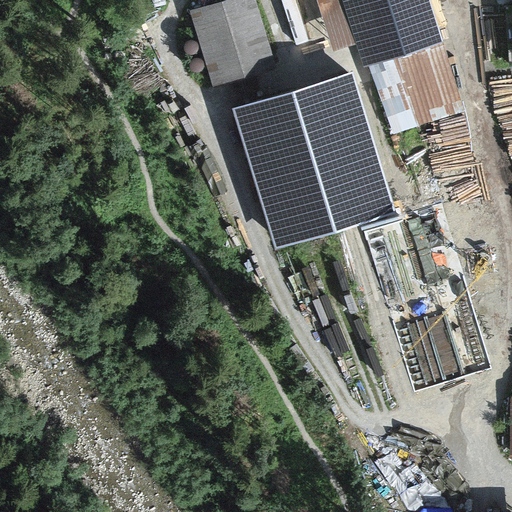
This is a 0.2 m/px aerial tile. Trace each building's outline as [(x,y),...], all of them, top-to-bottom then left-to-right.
[(219,0),(191,8),(213,84),(278,65),(259,0),(219,0)] [(357,0),(398,134),(474,111),(440,0),(357,0)] [(361,72),(237,107),(276,247),(400,212),(361,72)] [(354,251),(390,240),(384,220),(348,231),(354,251)] [(458,376),(414,232),(363,248),(407,392),(458,376)]
